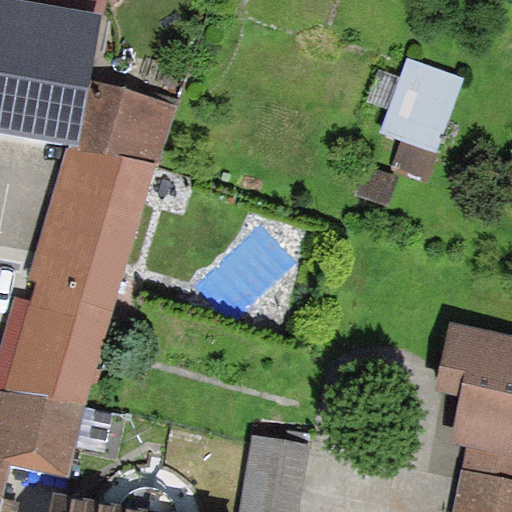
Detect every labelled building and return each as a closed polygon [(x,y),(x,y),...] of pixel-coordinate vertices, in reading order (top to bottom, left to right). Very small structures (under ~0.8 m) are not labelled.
[(0,0),(0,141),(18,144),(42,4),(19,0),(0,0)] [(411,63),(387,167),(441,180),(466,76),(411,63)] [(63,165),(0,378),(0,396),(87,422),(155,192),(63,165)] [(511,511),(511,344),(453,334),(442,402),(462,406),(454,454),(473,457),(463,511),(511,511)] [(232,511),(294,511),(307,454),(248,441),(232,511)] [(115,511),(41,498),(38,511),(115,511)]
